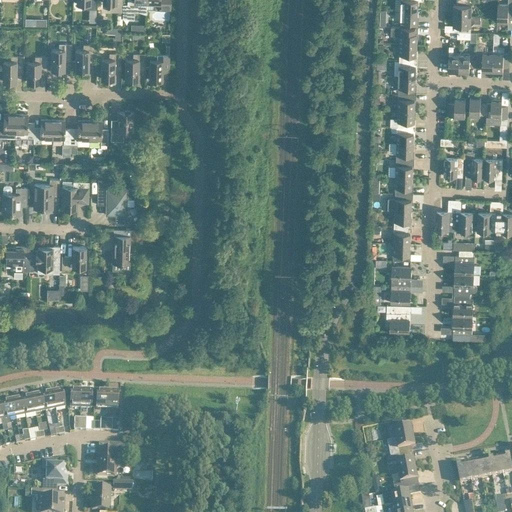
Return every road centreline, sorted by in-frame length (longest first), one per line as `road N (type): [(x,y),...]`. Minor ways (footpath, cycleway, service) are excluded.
road 1 (residential): [(314,511),(323,337),(357,265),(368,7)]
road 2 (residential): [(0,95),(181,95)]
road 3 (residential): [(434,326),(432,184)]
